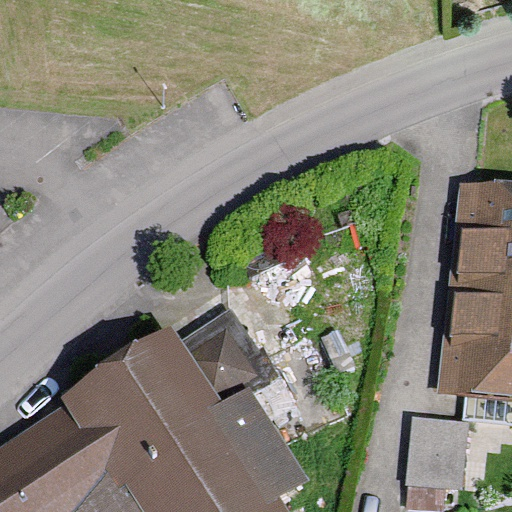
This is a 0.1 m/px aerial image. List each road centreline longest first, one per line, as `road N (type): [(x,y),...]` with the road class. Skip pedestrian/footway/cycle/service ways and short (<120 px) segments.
road 1 (tertiary): [(0,367),(174,220),(253,166),(443,79)]
road 2 (residential): [(443,79),(368,511)]
